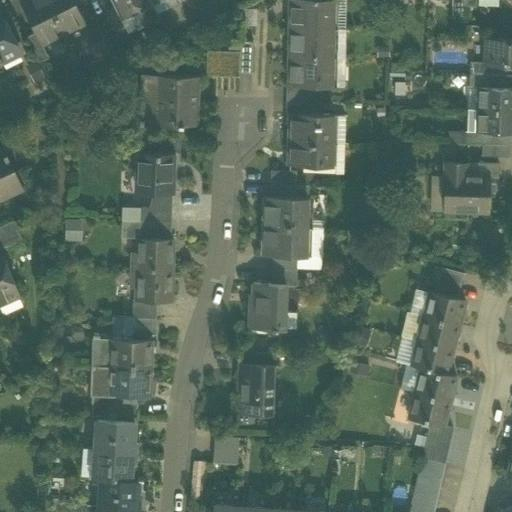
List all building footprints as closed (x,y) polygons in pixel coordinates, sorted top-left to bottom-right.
[(41,44),(63,33),(46,0),(21,0),(20,1),(33,27),(41,44)] [(73,0),(46,0),(63,33),(84,23),(73,0)] [(111,0),(115,7),(120,18),(140,8),(153,2),(156,0),(111,0)] [(156,0),(153,2),(158,12),(182,0),(156,0)] [(235,0),(220,0),(217,6),(230,12),(235,0)] [(290,0),(290,27),(331,28),(331,0),(290,0)] [(331,0),(331,28),(345,28),(345,0),(331,0)] [(463,18),(463,6),(463,0),(451,0),(451,17),(463,18)] [(104,12),(114,33),(125,27),(120,18),(115,7),(104,12)] [(147,22),(140,8),(120,18),(125,27),(128,32),(147,22)] [(240,26),(256,26),(257,8),(241,8),(240,26)] [(0,62),(20,53),(0,13),(0,62)] [(22,33),(33,54),(44,48),(41,44),(33,27),(22,33)] [(290,27),(289,56),(331,57),(331,28),(290,27)] [(331,28),(331,57),(345,57),(345,28),(331,28)] [(506,64),(511,64),(511,39),(485,38),(484,62),(484,63),(506,64)] [(228,51),(239,52),(240,42),(229,42),(228,51)] [(240,42),(239,52),(239,73),(252,73),(253,42),(240,42)] [(239,77),(239,73),(239,52),(228,51),(206,51),(206,76),(239,77)] [(330,86),(331,57),(289,56),(289,85),(289,86),(320,86),(330,86)] [(344,87),(345,57),(331,57),(330,86),(344,87)] [(470,61),(469,75),(505,76),(506,64),(484,63),(484,62),(470,61)] [(139,125),(155,125),(157,75),(142,75),(141,120),(139,120),(139,125)] [(157,75),(155,125),(182,126),(182,125),(195,125),(197,76),(157,75)] [(511,75),(505,76),(469,75),(469,87),(477,87),(511,88),(511,75)] [(287,85),(286,100),(319,101),(320,86),(289,86),(289,85),(287,85)] [(476,108),(476,109),(511,110),(511,88),(477,87),(477,89),(480,89),(479,108),(476,108)] [(319,113),(319,101),(286,100),(286,113),(290,114),(290,113),(319,113)] [(511,110),(476,109),(476,110),(479,110),(478,129),(475,129),(475,131),(510,133),(511,132),(511,110)] [(290,114),(289,141),(331,143),(332,114),(319,113),(290,113),(290,114)] [(466,143),(482,144),(509,145),(510,133),(475,131),(467,131),(466,143)] [(331,166),(331,143),(289,141),(288,164),(331,166)] [(508,159),(509,145),(482,144),(481,158),(508,159)] [(0,199),(24,189),(12,162),(10,163),(8,159),(10,158),(8,153),(6,154),(3,148),(0,149),(0,199)] [(171,193),(174,193),(174,178),(171,177),(171,155),(175,155),(175,153),(137,152),(136,192),(153,193),(171,193)] [(443,209),(487,211),(489,176),(465,175),(465,164),(445,163),(443,209)] [(272,170),(271,184),(296,185),(296,171),(272,170)] [(296,197),(296,185),(271,184),(271,196),(296,197)] [(153,193),(149,207),(170,208),(171,193),(153,193)] [(264,196),(263,225),(306,226),(306,197),(296,197),(271,196),(264,196)] [(139,220),(146,221),(170,221),(170,208),(149,207),(139,207),(139,220)] [(0,226),(0,247),(21,238),(13,220),(0,226)] [(169,237),(170,221),(146,221),(145,236),(169,237)] [(296,256),(305,256),(306,226),(263,225),(262,255),(272,255),(296,256)] [(322,227),(306,226),(305,256),(319,257),(322,254),(322,227)] [(132,251),(131,268),(172,269),(173,237),(169,237),(145,236),(138,236),(138,251),(132,251)] [(0,302),(19,295),(0,253),(0,302)] [(272,255),(272,268),(296,269),(296,256),(272,255)] [(441,267),(438,280),(459,285),(462,272),(441,267)] [(171,300),(172,269),(131,268),(130,286),(137,287),(136,299),(156,300),(171,300)] [(296,286),(296,269),(272,268),(271,284),(285,284),(285,285),(296,286)] [(456,297),(459,285),(438,280),(435,291),(456,297)] [(269,330),(276,330),(276,329),(278,329),(279,312),(284,312),(285,285),(285,284),(271,284),(253,283),(253,302),(250,302),(249,328),(269,328),(269,330)] [(429,290),(423,315),(458,324),(465,299),(456,297),(435,291),(429,290)] [(132,316),(156,317),(156,300),(136,299),(132,299),(132,316)] [(423,315),(417,339),(452,348),(458,324),(423,315)] [(131,339),(132,317),(112,316),(111,338),(131,339)] [(131,339),(151,339),(151,334),(155,335),(156,318),(132,317),(131,339)] [(94,338),(93,365),(110,365),(111,339),(98,338),(94,338)] [(111,339),(110,365),(150,367),(151,339),(131,339),(111,338),(111,339)] [(411,364),(420,367),(446,373),(452,348),(417,339),(411,364)] [(273,373),(275,373),(275,352),(249,351),(248,370),(273,371),(273,373)] [(109,394),(110,365),(93,365),(92,393),(109,394)] [(149,395),(150,367),(110,365),(109,394),(113,394),(137,394),(149,395)] [(420,367),(414,391),(450,400),(456,376),(446,373),(420,367)] [(235,412),(271,413),(273,373),(273,371),(248,370),(237,370),(237,373),(239,373),(238,393),(236,393),(235,412)] [(444,424),(450,400),(414,391),(408,417),(430,422),(444,425),(444,424)] [(112,416),(136,417),(137,394),(113,394),(112,416)] [(97,420),(95,449),(133,452),(134,442),(135,442),(135,441),(133,440),(134,423),(97,420)] [(430,422),(428,434),(449,439),(452,426),(444,424),(444,425),(430,422)] [(428,434),(425,446),(447,451),(449,439),(428,434)] [(214,436),(214,449),(237,451),(237,438),(214,436)] [(425,446),(422,458),(444,463),(447,451),(425,446)] [(132,462),(133,452),(95,449),(92,477),(100,478),(129,480),(131,463),(133,463),(133,462),(132,462)] [(236,464),(237,451),(214,449),(213,462),(236,464)] [(422,458),(419,470),(441,475),(444,463),(422,458)] [(419,470),(416,482),(438,487),(441,475),(419,470)] [(137,481),(129,480),(100,478),(98,506),(136,509),(137,497),(135,497),(137,481)] [(416,482),(414,493),(436,498),(438,487),(416,482)] [(414,493),(411,505),(433,510),(436,498),(414,493)] [(212,511),(241,511),(242,505),(213,503),(212,511)]
